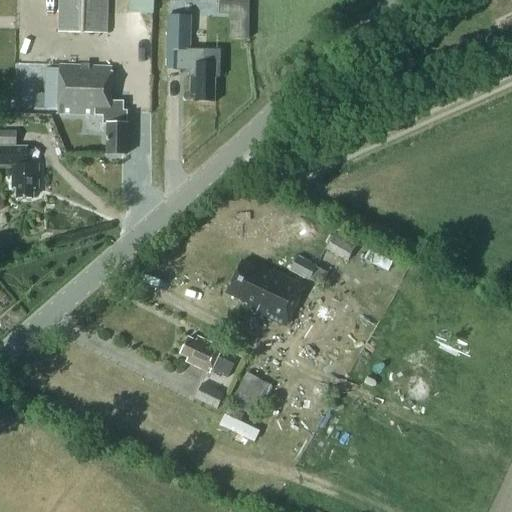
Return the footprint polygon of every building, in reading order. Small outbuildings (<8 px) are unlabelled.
[(58,0),(58,32),(106,33),(106,0),(58,0)] [(153,14),(153,0),(129,0),(129,13),(153,14)] [(221,13),(233,13),(233,2),(221,1),(221,13)] [(166,70),(191,70),(190,94),(195,94),(195,101),(215,102),(215,101),(214,101),(215,77),(219,77),(220,50),(190,49),(190,16),(168,16),(166,70)] [(511,17),(500,24),(505,34),(511,31),(511,17)] [(59,65),(57,114),(103,115),(103,124),(107,124),(106,154),(127,154),(128,123),(127,123),(127,111),(123,110),(123,102),(110,102),(111,67),(59,65)] [(36,94),(35,108),(45,108),(46,94),(36,94)] [(0,143),(16,144),(16,130),(0,129),(0,143)] [(12,188),(16,188),(16,198),(33,198),(33,189),(38,189),(39,164),(27,164),(27,147),(0,146),(0,164),(12,165),(12,188)] [(355,245),(334,234),(324,250),(346,262),(355,245)] [(317,268),(317,266),(296,256),(288,272),(308,282),(309,281),(320,286),(327,274),(317,268)] [(253,311),(286,327),(305,286),(273,271),(271,275),(242,261),(226,293),(255,307),(253,311)] [(188,357),(186,362),(210,373),(211,370),(228,378),(234,364),(218,357),(221,348),(197,337),(196,341),(188,338),(180,354),(188,357)] [(272,386),(246,373),(229,405),(255,419),(272,386)] [(217,409),(224,394),(202,384),(195,398),(217,409)] [(228,412),(221,427),(257,441),(264,426),(228,412)]
